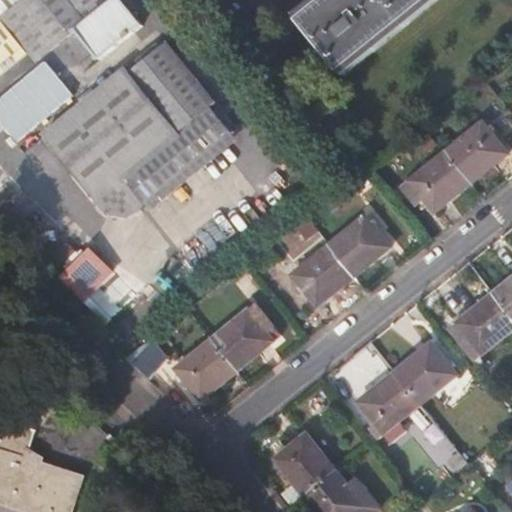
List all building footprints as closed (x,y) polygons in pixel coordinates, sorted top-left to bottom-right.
[(119,0),(0,0),(0,76),(29,53),(37,64),(76,33),(100,62),(142,28),(119,0)] [(311,0),(294,14),(341,75),(435,0),(311,0)] [(159,45),(44,138),(93,199),(112,202),(217,117),(159,45)] [(448,153),(474,185),(509,156),(485,124),(448,153)] [(436,216),(474,185),(448,153),(411,183),(436,216)] [(331,246),(357,278),(394,249),(368,216),(331,246)] [(92,242),(81,252),(69,239),(53,253),(66,268),(60,273),(107,325),(140,296),(92,242)] [(319,308),(357,278),(331,246),(293,277),(319,308)] [(511,280),(494,294),(511,316),(511,280)] [(511,331),(511,316),(494,294),(457,324),(482,356),(511,331)] [(212,340),(238,372),(274,344),(269,336),(277,330),(256,305),(212,340)] [(269,336),(274,344),(283,337),(277,330),(269,336)] [(149,340),(125,361),(145,379),(166,358),(149,340)] [(201,402),(238,372),(212,340),(175,370),(201,402)] [(432,344),(395,373),(420,405),(457,376),(432,344)] [(420,405),(395,373),(358,402),(384,434),(420,405)] [(277,460),(306,497),(337,472),(308,436),(277,460)] [(0,511),(53,511),(60,488),(5,471),(13,445),(0,440),(0,511)] [(337,472),(306,497),(317,511),(379,511),(381,510),(357,479),(348,485),(337,472)]
